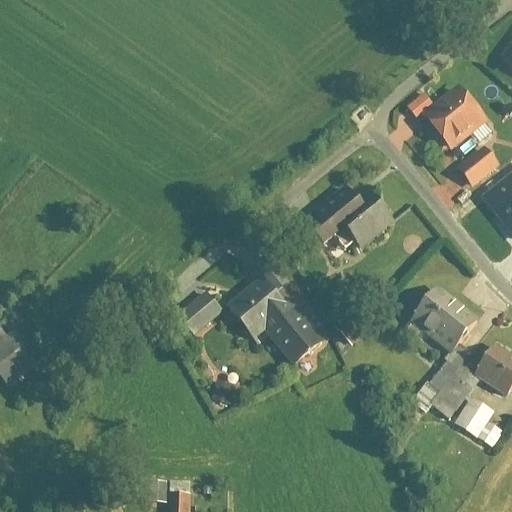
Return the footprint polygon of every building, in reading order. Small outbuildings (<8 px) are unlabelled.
[(457,94),(422,121),(451,159),(487,132),(457,94)] [(484,158),(458,178),(474,198),(500,178),(484,158)] [(343,196),(305,227),(328,255),(345,242),(361,261),(395,233),(373,207),(360,217),(343,196)] [(254,347),(262,341),(291,375),(318,352),(289,318),(290,317),(264,287),(228,317),(254,347)] [(456,431),(458,429),(477,443),(495,418),(478,405),(488,392),(505,405),(511,396),(511,363),(497,352),(481,373),(460,358),(482,330),(438,298),(411,334),(448,361),(417,402),(456,431)] [(172,324),(193,347),(221,322),(200,299),(172,324)] [(0,330),(0,385),(8,393),(35,368),(0,330)] [(221,391),(212,410),(227,416),(235,397),(221,391)] [(483,451),(495,457),(503,440),(490,435),(483,451)] [(12,476),(0,508),(0,511),(34,511),(43,488),(12,476)] [(148,488),(148,511),(163,511),(163,488),(148,488)] [(169,503),(167,511),(188,511),(189,504),(169,503)]
